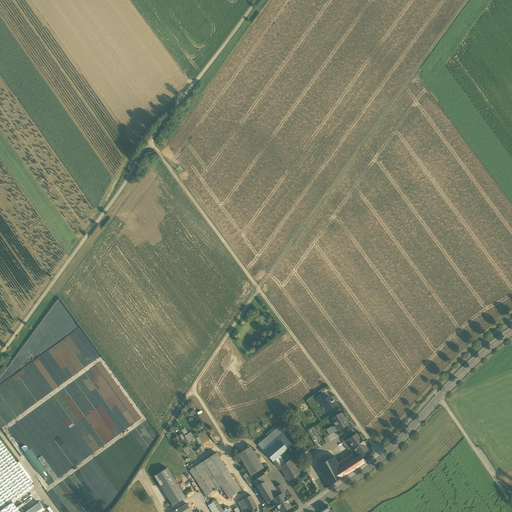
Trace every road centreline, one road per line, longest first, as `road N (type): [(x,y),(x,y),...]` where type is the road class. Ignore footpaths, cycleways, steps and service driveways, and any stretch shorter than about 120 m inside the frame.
road 1 (track): [(467,0),(257,288),(113,511)]
road 2 (track): [(328,384),(149,141)]
road 3 (secondary): [(305,511),(382,456),(511,331)]
road 4 (track): [(511,324),(501,322),(466,349),(375,447)]
road 5 (track): [(439,397),(511,504)]
